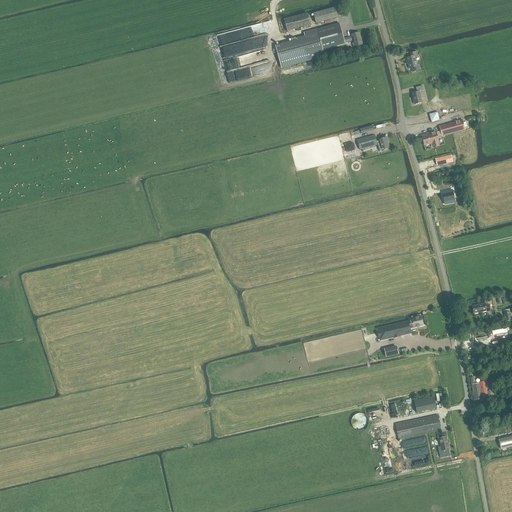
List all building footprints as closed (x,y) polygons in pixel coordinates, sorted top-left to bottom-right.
[(316,23),(338,17),(335,7),(314,13),(316,23)] [(287,31),(311,25),(309,18),(312,17),(310,12),(307,13),(284,19),(287,31)] [(340,24),(304,33),(305,36),(296,38),(297,40),(275,46),(282,68),(325,57),(323,49),(353,41),(355,47),(363,44),(360,33),(352,35),(352,36),(344,38),(340,24)] [(421,70),(419,65),(418,66),(415,57),(418,56),(417,52),(410,53),(411,57),(407,58),(409,64),(407,64),(409,69),(411,68),(412,72),(421,70)] [(415,104),(415,105),(422,103),(420,96),(421,96),(420,92),(424,91),(423,86),(416,88),(417,92),(412,93),(414,101),(413,101),(414,104),(415,104)] [(432,122),(440,120),(438,112),(430,115),(432,122)] [(439,126),(441,131),(436,132),(435,132),(430,133),(431,134),(422,137),(425,145),(433,143),(434,148),(439,146),(438,142),(437,136),(442,135),(442,137),(466,130),(463,119),(439,126)] [(360,150),(377,145),(377,144),(378,144),(380,151),(390,148),(387,138),(379,140),(376,141),(375,135),(357,140),(360,150)] [(347,152),(354,150),(352,143),(345,145),(347,152)] [(452,157),(452,155),(435,159),(437,166),(453,162),(453,161),(452,157)] [(452,190),(443,192),(445,202),(455,200),(452,190)] [(486,312),(490,311),(489,303),(488,301),(486,301),(486,299),(484,299),(485,304),(472,306),(474,313),(486,311),(486,312)] [(412,318),(412,320),(378,328),(379,331),(378,332),(379,337),(380,337),(381,340),(394,337),(394,338),(400,336),(400,335),(411,332),(410,328),(423,324),(421,316),(412,318)] [(488,392),(486,382),(474,384),(473,382),(474,382),(474,377),(470,377),(474,400),(482,398),(488,397),(488,396),(491,396),(490,392),(488,392)] [(434,396),(414,401),(417,413),(436,408),(434,396)] [(438,415),(395,424),(399,440),(437,432),(438,439),(439,439),(441,447),(438,447),(441,458),(450,456),(449,449),(450,449),(447,436),(442,437),(438,415)] [(511,435),(499,439),(502,449),(511,446),(511,435)]
